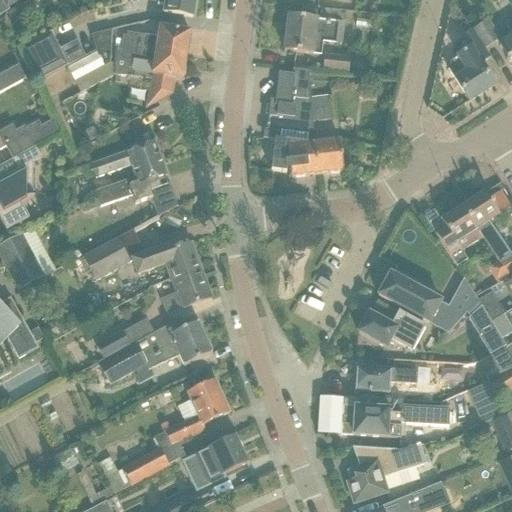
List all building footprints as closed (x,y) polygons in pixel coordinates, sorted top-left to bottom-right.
[(23,0),(0,0),(6,10),(23,0)] [(164,0),(162,14),(192,19),(195,0),(164,0)] [(329,23),(307,20),(287,18),(283,52),(319,56),(321,35),(328,35),(329,23)] [(483,50),(498,40),(487,21),(470,32),(488,59),(489,58),(483,50)] [(511,21),(503,27),(510,37),(496,46),(508,65),(510,64),(511,67),(511,21)] [(120,49),(116,49),(125,51),(125,47),(186,57),(190,34),(170,30),(158,28),(157,38),(127,35),(126,38),(121,37),(120,49)] [(480,65),(488,59),(470,32),(461,38),(469,50),(449,63),(448,71),(468,103),(494,86),(480,65)] [(96,55),(67,69),(81,94),(113,77),(113,65),(108,64),(110,34),(93,38),(96,53),(96,55)] [(49,35),(21,50),(38,83),(66,69),(49,35)] [(182,81),(186,57),(125,47),(125,51),(116,49),(114,49),(113,65),(113,77),(149,81),(145,109),(171,95),(174,80),(182,81)] [(322,70),(346,73),(348,59),(324,57),(322,70)] [(0,93),(24,80),(17,68),(0,77),(0,93)] [(266,131),(265,139),(274,140),(312,145),(313,145),(313,136),(312,123),(310,98),(308,72),(292,70),(292,76),(278,74),(275,101),(270,100),(266,131)] [(32,76),(24,80),(21,82),(30,98),(40,93),(32,76)] [(313,100),(310,100),(312,124),(332,121),(329,101),(329,98),(313,100)] [(0,150),(5,148),(12,160),(35,148),(60,134),(53,121),(41,128),(38,122),(24,129),(24,127),(15,132),(11,126),(0,132),(0,150)] [(316,176),(312,145),(274,140),(270,172),(285,174),(286,167),(289,167),(291,179),(316,176)] [(316,176),(343,173),(340,142),(313,145),(312,145),(316,176)] [(149,168),(161,164),(154,143),(90,167),(94,181),(130,168),(134,179),(96,193),(78,206),(78,208),(97,197),(96,194),(136,179),(135,177),(149,172),(149,168)] [(17,170),(0,179),(0,222),(6,232),(28,220),(20,206),(33,199),(33,198),(30,198),(30,165),(40,159),(35,148),(12,160),(17,170)] [(164,178),(166,177),(161,164),(149,168),(149,172),(135,177),(136,179),(96,194),(97,197),(78,208),(80,214),(100,208),(132,197),(134,206),(151,200),(149,193),(167,186),(164,178)] [(483,194),(461,208),(477,231),(476,231),(481,239),(496,263),(505,278),(511,273),(511,256),(510,258),(488,224),(499,217),(488,200),(483,194)] [(477,231),(461,208),(440,222),(442,225),(432,231),(456,269),(466,262),(460,253),(481,239),(476,231),(477,231)] [(0,257),(18,291),(42,278),(20,238),(0,248),(0,257)] [(93,283),(130,264),(117,240),(81,258),(93,283)] [(191,245),(175,250),(173,245),(130,260),(137,278),(165,268),(170,281),(171,281),(181,277),(184,286),(204,279),(191,245)] [(487,269),(496,283),(505,278),(496,263),(487,269)] [(390,275),(378,297),(431,326),(447,335),(462,320),(438,307),(440,303),(390,275)] [(204,279),(184,286),(181,277),(171,281),(170,281),(175,295),(160,300),(166,317),(211,300),(204,279)] [(511,280),(503,286),(511,302),(511,280)] [(491,324),(504,316),(491,294),(478,302),(480,307),(491,324)] [(0,345),(6,340),(18,361),(38,350),(10,299),(0,304),(0,345)] [(480,307),(468,319),(490,356),(505,347),(501,341),(491,324),(480,307)] [(511,310),(504,316),(491,324),(501,341),(511,334),(511,330),(508,324),(511,321),(511,310)] [(425,328),(415,323),(398,314),(391,327),(368,315),(357,334),(387,351),(391,344),(411,354),(425,328)] [(104,362),(98,365),(109,387),(131,376),(145,369),(147,368),(148,371),(177,357),(182,368),(193,364),(211,355),(197,324),(186,329),(181,321),(154,335),(130,348),(104,362)] [(122,333),(95,347),(104,362),(130,348),(122,333)] [(430,373),(377,370),(357,368),(355,393),(388,395),(389,385),(429,387),(430,373)] [(511,370),(485,378),(488,385),(496,401),(511,390),(511,370)] [(202,427),(229,415),(214,382),(185,395),(197,417),(170,432),(169,430),(162,434),(170,448),(204,432),(202,427)] [(488,385),(470,393),(477,410),(496,401),(488,385)] [(342,408),(340,436),(360,437),(359,449),(399,452),(400,440),(400,439),(401,425),(446,428),(447,409),(402,407),(402,401),(378,400),(358,399),(357,408),(342,408)] [(511,432),(506,419),(493,425),(505,454),(511,451),(511,432)] [(246,465),(234,439),(183,463),(187,474),(198,468),(207,487),(225,479),(223,476),(246,465)] [(382,480),(426,465),(420,445),(400,452),(352,449),(358,469),(352,471),(356,481),(346,484),(353,505),(387,494),(382,480)] [(132,487),(169,468),(158,450),(122,470),(132,487)] [(107,460),(97,465),(110,488),(114,496),(114,495),(131,486),(122,470),(115,474),(107,460)] [(157,511),(194,511),(201,509),(200,508),(194,494),(157,511)]
